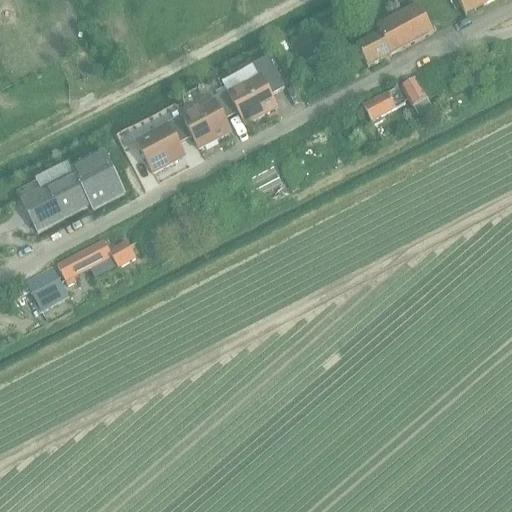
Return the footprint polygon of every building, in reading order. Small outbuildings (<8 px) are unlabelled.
[(486,5),(482,0),(455,0),(464,17),(485,5),(486,5)] [(368,41),(356,47),(367,68),(431,34),(417,8),(365,35),(368,41)] [(257,79),(227,95),(237,114),(244,127),(275,110),(268,97),(283,89),(267,60),(252,68),(257,79)] [(400,87),(410,108),(441,94),(470,81),(465,69),(449,75),(448,73),(434,79),(431,72),(400,87)] [(378,117),(404,105),(396,89),(361,105),(371,125),(380,121),(378,117)] [(211,103),(182,119),(181,119),(191,138),(198,151),(230,134),(223,121),(237,114),(227,95),(226,93),(210,101),(211,103)] [(181,119),(182,119),(181,117),(165,125),(166,127),(135,143),(152,175),(184,158),(177,146),(191,138),(181,119)] [(126,136),(119,140),(122,146),(129,142),(126,136)] [(114,200),(139,184),(110,139),(85,156),(114,200)] [(241,180),(252,202),(280,187),(270,166),(241,180)] [(76,177),(22,204),(37,232),(90,205),(76,177)] [(103,244),(57,268),(68,288),(75,284),(72,280),(89,271),(96,283),(118,272),(135,263),(126,247),(115,253),(112,246),(106,249),(103,244)] [(26,285),(34,301),(61,287),(52,271),(26,285)]
